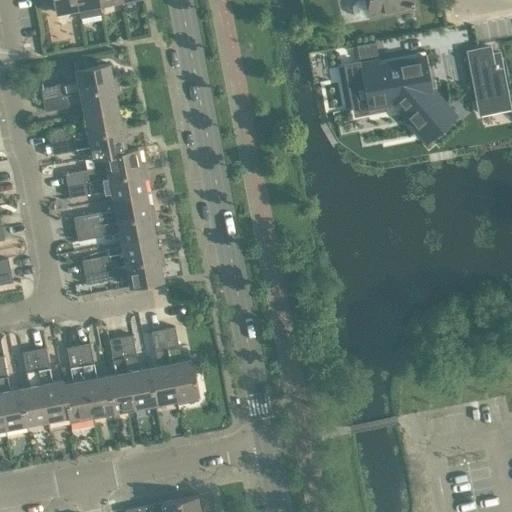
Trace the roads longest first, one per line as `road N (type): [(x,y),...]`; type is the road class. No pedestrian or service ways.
road 1 (tertiary): [(267,442),(184,0)]
road 2 (residential): [(56,302),(10,85),(7,0)]
road 3 (residential): [(87,475),(267,442)]
